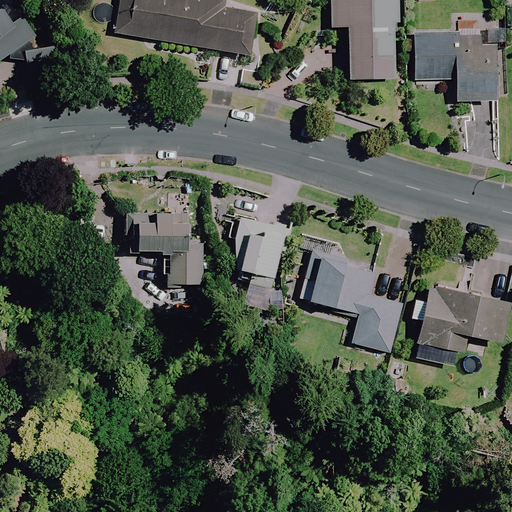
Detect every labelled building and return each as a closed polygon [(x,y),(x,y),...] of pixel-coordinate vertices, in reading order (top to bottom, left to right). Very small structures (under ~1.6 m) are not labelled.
[(221,0),(218,0),(118,0),(112,35),(249,58),(256,15),(220,9),(221,0)] [(395,22),(395,0),(327,0),(328,29),(345,29),(346,81),(391,81),(391,22),(395,22)] [(0,61),(9,56),(9,63),(23,62),(27,88),(57,86),(53,48),(43,48),(45,41),(28,12),(8,24),(0,11),(0,61)] [(499,31),(487,31),(487,15),(450,15),(450,34),(412,33),(412,82),(453,82),(453,103),(492,103),(493,86),(499,86),(499,62),(493,62),(493,49),(502,49),(502,31),(499,31)] [(125,254),(161,255),(161,284),(199,285),(200,243),(187,243),(188,216),(122,214),(122,237),(126,237),(125,254)] [(281,227),(235,217),(230,239),(232,270),(270,279),(281,227)] [(344,256),(310,248),(296,301),(356,315),(349,345),(386,354),(398,305),(365,297),(371,275),(341,268),(344,256)] [(451,370),(454,353),(460,354),(464,337),(498,344),(506,304),(426,288),(423,304),(412,302),(408,320),(418,323),(411,362),(451,370)]
